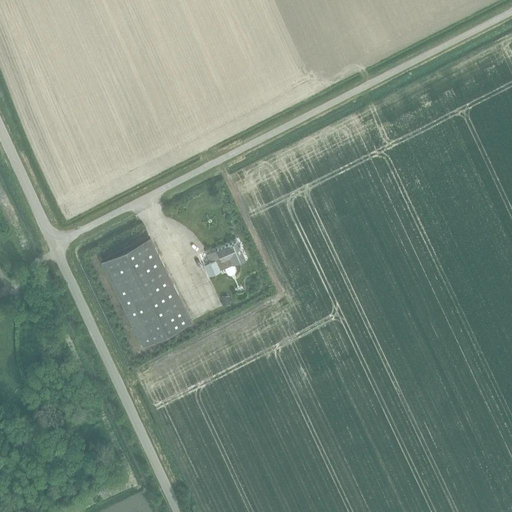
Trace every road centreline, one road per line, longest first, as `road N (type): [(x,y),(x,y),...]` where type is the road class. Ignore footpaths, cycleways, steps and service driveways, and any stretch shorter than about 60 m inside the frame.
road 1 (unclassified): [(62,240),(511,12)]
road 2 (tertiary): [(182,511),(62,240)]
road 3 (tertiary): [(62,240),(0,117)]
